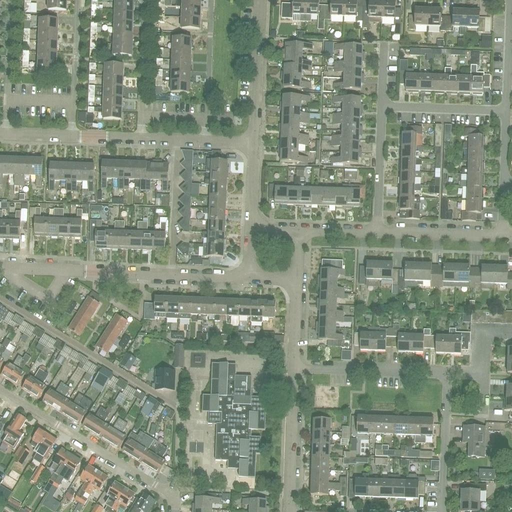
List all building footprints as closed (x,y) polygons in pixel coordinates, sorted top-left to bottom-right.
[(36,14),(36,5),(31,5),(31,0),(25,0),(25,13),(36,14)] [(67,0),(53,0),(48,0),(48,11),(67,11),(67,0)] [(182,0),(182,8),(201,8),(200,0),(182,0)] [(305,23),(306,0),(293,0),(293,5),(282,5),(282,19),(292,20),(292,22),(300,22),(300,23),(305,23)] [(306,0),(305,23),(311,23),(312,16),(319,16),(318,21),(325,21),(325,6),(319,6),(319,0),(306,0)] [(331,17),(344,17),(344,0),(332,0),(331,7),(325,6),(325,21),(331,21),(331,17)] [(363,22),(363,8),(357,8),(358,1),(357,1),(357,0),(344,0),(344,17),(357,18),(357,22),(363,22)] [(370,8),(363,8),(363,22),(363,29),(369,29),(369,18),(382,19),(383,0),(378,0),(370,0),(371,2),(370,2),(370,8)] [(395,1),(383,0),(382,19),(395,19),(395,24),(401,24),(402,10),(396,9),(396,3),(395,3),(395,1)] [(115,12),(134,13),(134,2),(116,1),(115,12)] [(200,19),(201,8),(182,8),(182,18),(200,19)] [(428,27),(428,8),(416,8),(416,9),(415,16),(409,16),(409,31),(415,31),(415,27),(428,27)] [(428,8),(428,27),(440,28),(440,32),(447,32),(447,17),(441,17),(441,10),(441,8),(428,8)] [(466,28),(466,9),(454,9),(454,11),(453,18),(447,17),(447,32),(453,32),(453,28),(460,28),(460,36),(465,36),(466,28)] [(466,9),(466,28),(479,29),(478,33),(485,33),(485,19),(479,18),(479,12),(479,10),(466,9)] [(115,12),(115,23),(133,24),(133,21),(136,21),(136,16),(134,16),(134,13),(115,12)] [(200,19),(182,18),(181,29),(200,30),(200,19)] [(40,31),(58,32),(58,20),(40,20),(40,31)] [(115,35),(133,35),(133,24),(115,23),(115,35)] [(40,31),(39,42),(58,43),(58,32),(40,31)] [(133,46),(133,35),(115,35),(114,46),(133,46)] [(481,37),(481,43),(479,43),(479,50),(491,50),(491,37),(481,37)] [(173,39),(173,50),(192,51),(192,48),(194,48),(194,42),(192,42),(192,39),(173,39)] [(58,43),(39,42),(39,53),(57,53),(58,43)] [(283,51),(282,56),(303,56),(303,51),(313,51),(313,46),(286,45),(286,52),(283,51)] [(132,57),(133,46),(114,46),(114,57),(132,57)] [(346,52),(346,58),(365,59),(366,54),(362,54),(363,48),(336,46),(336,51),(346,52)] [(192,51),(173,50),(173,61),(191,61),(192,51)] [(445,55),(446,50),(442,50),(441,51),(435,50),(434,55),(434,60),(440,61),(441,56),(441,55),(445,55)] [(39,53),(38,63),(57,64),(57,53),(39,53)] [(302,62),(303,56),(282,56),(282,60),(285,60),(285,67),(312,68),(312,63),(302,62)] [(365,63),(365,59),(346,58),(345,64),(335,63),(330,63),(330,68),(335,68),(362,69),(362,63),(365,63)] [(173,61),(172,72),(191,72),(191,61),(173,61)] [(57,64),(38,63),(38,75),(56,75),(57,64)] [(105,65),(105,76),(123,77),(124,66),(105,65)] [(470,94),(471,66),(471,78),(458,78),(457,93),(464,94),(464,96),(470,96),(470,94)] [(471,66),(470,94),(476,94),(476,96),(482,96),(483,94),(483,88),(490,89),(490,76),(484,76),(484,74),(477,73),(477,67),(471,66)] [(312,73),(312,68),(285,67),(285,73),(282,73),(282,78),(302,79),(302,72),(312,73)] [(345,80),(364,80),(365,76),(361,76),(362,69),(335,68),(335,73),(345,74),(345,80)] [(444,93),(445,70),(445,78),(432,77),(432,92),(438,93),(438,95),(444,95),(444,93)] [(457,95),(457,93),(458,78),(451,78),(451,70),(445,70),(444,93),(451,93),(451,95),(457,95)] [(419,94),(419,92),(419,77),(413,76),(413,71),(407,71),(407,73),(400,73),(400,86),(406,86),(406,92),(412,92),(412,94),(419,94)] [(191,72),(172,72),(172,82),(190,83),(191,72)] [(123,77),(105,76),(105,87),(123,88),(123,77)] [(431,94),(432,92),(432,77),(419,77),(419,92),(425,92),(425,94),(431,94)] [(301,84),(302,79),(282,78),(281,82),(284,82),(284,89),(311,90),(311,85),(301,84)] [(364,85),(364,80),(345,80),(344,86),(335,85),(335,90),(361,92),(361,85),(364,85)] [(190,83),(172,82),(171,94),(190,94),(190,83)] [(104,98),(123,99),(123,88),(105,87),(104,98)] [(280,108),(301,109),(301,103),(310,104),(311,98),(284,97),(283,104),(280,104),(280,108)] [(122,110),(123,99),(104,98),(104,109),(122,110)] [(344,110),(363,111),(364,106),(361,106),(361,100),(334,99),(334,104),(344,104),(344,110)] [(301,109),(280,108),(280,113),(283,113),(283,119),(310,120),(310,116),(300,115),(301,109)] [(103,120),(122,121),(122,110),(104,109),(97,109),(97,114),(104,114),(103,120)] [(363,111),(344,110),(343,116),(333,116),(333,115),(329,115),(329,120),(333,120),(333,121),(360,122),(360,115),(363,115),(363,111)] [(279,126),(279,130),(300,131),(300,124),(310,125),(310,120),(283,119),(283,126),(279,126)] [(360,122),(333,121),(333,126),(343,126),(343,132),(363,133),(363,128),(360,128),(360,122)] [(400,147),(402,147),(416,148),(416,147),(416,136),(422,136),(422,128),(409,128),(409,135),(403,134),(403,141),(400,140),(400,147)] [(299,137),(300,131),(279,130),(279,135),(282,135),(282,141),(309,142),(309,137),(299,137)] [(469,150),(483,150),(483,145),(485,145),(486,138),(484,138),(484,137),(477,137),(477,131),(463,130),(463,138),(470,138),(469,144),(465,143),(463,145),(463,149),(469,150)] [(363,133),(343,132),(342,138),(330,138),(325,137),(325,142),(332,142),(332,143),(359,144),(359,137),(363,137),(363,133)] [(278,152),(298,152),(299,146),(309,147),(309,142),(282,141),(282,148),(278,147),(278,152)] [(342,154),(362,155),(362,150),(359,150),(359,144),(332,143),(332,147),(342,148),(342,154)] [(423,154),(423,148),(416,147),(416,148),(402,147),(402,153),(400,153),(400,160),(402,160),(415,160),(416,160),(416,153),(423,154)] [(317,159),(327,159),(327,149),(317,149),(317,159)] [(483,150),(469,150),(469,157),(465,157),(464,158),(463,162),(469,162),(483,163),(483,157),(485,157),(485,150),(483,150)] [(298,158),(298,152),(278,152),(278,156),(281,156),(281,163),(308,164),(308,159),(298,158)] [(362,155),(342,154),(341,160),(331,159),(331,165),(358,166),(359,159),(362,159),(362,155)] [(0,159),(0,185),(2,186),(2,176),(8,176),(9,156),(4,156),(4,159),(0,159)] [(18,193),(19,187),(20,160),(13,160),(13,157),(9,156),(8,176),(15,176),(14,186),(14,193),(18,193)] [(30,177),(31,157),(26,157),(26,160),(20,160),(19,187),(24,187),(24,177),(30,177)] [(35,157),(31,157),(30,177),(36,177),(36,187),(41,188),(42,161),(35,160),(35,157)] [(187,172),(192,173),(193,161),(188,161),(187,159),(180,165),(186,171),(187,172)] [(107,180),(113,180),(114,160),(109,160),(109,163),(103,163),(101,190),(106,190),(107,180)] [(114,160),(113,180),(119,180),(118,190),(123,191),(124,164),(118,164),(118,160),(114,160)] [(415,173),(415,166),(421,166),(421,160),(416,160),(415,160),(402,160),(402,166),(399,166),(399,173),(401,173),(415,173)] [(128,181),(134,181),(135,161),(131,161),(130,164),(124,164),(123,191),(128,191),(128,181)] [(140,191),(145,191),(146,165),(139,165),(139,161),(135,161),(134,181),(140,181),(140,191)] [(61,182),(62,162),(57,162),(57,165),(50,165),(49,192),(54,192),(54,182),(61,182)] [(66,192),(71,193),(72,166),(66,165),(66,162),(62,162),(61,182),(66,182),(66,192)] [(156,182),(157,162),(152,162),(152,165),(146,165),(145,191),(150,192),(150,182),(156,182)] [(161,162),(157,162),(156,182),(162,182),(162,192),(167,192),(168,166),(161,166),(161,162)] [(211,174),(228,174),(228,170),(227,170),(227,162),(212,162),(211,174)] [(485,163),(483,163),(469,162),(469,169),(463,169),(462,175),(468,175),(482,176),(482,170),(484,170),(485,163)] [(83,183),(83,163),(79,163),(79,166),(72,166),(71,193),(76,193),(76,183),(83,183)] [(83,163),(83,183),(88,183),(88,193),(93,193),(94,167),(88,166),(88,163),(83,163)] [(300,179),(300,168),(296,168),(296,179),(295,178),(295,189),(288,189),(287,206),(299,207),(300,190),(300,189),(300,179)] [(349,170),(348,180),(356,180),(357,171),(349,170)] [(187,172),(186,171),(180,177),(186,184),(187,184),(192,185),(192,173),(187,172)] [(401,185),(415,186),(415,179),(421,179),(421,173),(415,173),(401,173),(401,179),(399,179),(399,185),(401,185)] [(228,174),(211,174),(211,181),(205,181),(204,185),(211,186),(226,186),(227,179),(228,180),(228,174)] [(460,188),(468,188),(482,188),(482,182),(484,182),(484,176),(482,176),(468,175),(468,182),(460,182),(460,188)] [(187,184),(186,184),(179,189),(185,196),(186,197),(191,197),(192,185),(187,184)] [(275,206),(287,206),(288,189),(275,189),(275,185),(269,185),(269,200),(275,200),(275,206)] [(414,199),(414,198),(415,186),(401,185),(401,191),(398,191),(398,198),(400,198),(414,199)] [(210,198),(227,199),(227,194),(226,194),(226,186),(211,186),(210,198)] [(324,190),(323,208),(335,208),(336,191),(330,191),(330,186),(324,186),(324,190)] [(347,208),(348,186),(343,186),(342,191),(336,191),(335,208),(347,208)] [(348,186),(347,208),(360,209),(360,192),(355,192),(355,186),(348,186)] [(468,188),(467,200),(481,201),(481,195),(484,195),(484,188),(482,188),(468,188)] [(312,190),(300,189),(300,190),(299,207),(311,207),(312,190)] [(323,208),(324,190),(312,190),(311,207),(323,208)] [(169,207),(169,196),(161,196),(161,207),(169,207)] [(186,197),(185,196),(179,201),(184,207),(186,209),(190,209),(191,197),(186,197)] [(227,199),(210,198),(210,209),(210,210),(225,210),(225,204),(227,204),(227,199)] [(420,199),(414,198),(414,199),(400,198),(400,204),(398,204),(398,211),(400,211),(406,211),(406,221),(419,221),(420,199)] [(448,200),(442,200),(441,221),(452,221),(453,213),(449,213),(448,200)] [(483,201),(481,201),(467,200),(467,213),(463,213),(462,221),(476,221),(476,214),(481,214),(481,208),(483,208),(483,201)] [(186,209),(184,207),(178,213),(184,219),(185,221),(190,221),(190,209),(186,209)] [(35,237),(46,237),(47,220),(40,220),(41,210),(36,209),(30,209),(29,218),(35,218),(35,237)] [(209,222),(226,222),(226,218),(225,218),(225,210),(210,210),(210,209),(204,209),(204,215),(209,215),(209,222)] [(58,238),(59,210),(54,210),(54,221),(47,220),(46,237),(58,238)] [(58,238),(69,238),(70,221),(63,221),(64,211),(59,210),(58,238)] [(70,221),(69,238),(81,239),(82,211),(77,211),(77,222),(70,221)] [(0,212),(0,239),(8,240),(9,223),(2,223),(2,212),(0,212)] [(9,223),(8,240),(19,240),(20,213),(16,213),(15,223),(9,223)] [(114,233),(107,233),(107,250),(118,250),(119,223),(120,223),(120,219),(115,219),(115,223),(115,222),(114,233)] [(153,251),(153,235),(147,234),(147,224),(147,219),(143,219),(143,223),(142,223),(141,251),(153,251)] [(185,221),(184,219),(178,225),(183,231),(184,233),(189,233),(189,232),(191,233),(192,228),(190,227),(190,221),(185,221)] [(107,250),(107,233),(107,227),(101,227),(101,222),(90,221),(90,233),(96,234),(95,249),(107,250)] [(209,231),(209,233),(209,234),(224,234),(224,227),(226,228),(226,222),(209,222),(209,226),(207,226),(206,231),(209,231)] [(130,250),(130,234),(124,233),(124,223),(120,223),(119,223),(118,250),(130,250)] [(130,250),(141,251),(142,223),(138,223),(137,234),(130,234),(130,250)] [(153,235),(153,251),(164,252),(165,224),(161,224),(160,235),(153,235)] [(184,233),(183,231),(177,237),(183,243),(183,245),(189,245),(189,244),(189,233),(184,233)] [(208,239),(208,245),(208,246),(225,246),(225,242),(224,241),(224,234),(209,234),(209,233),(203,233),(202,239),(208,239)] [(183,245),(183,243),(177,249),(177,263),(188,263),(189,249),(194,249),(194,245),(189,244),(189,245),(183,245)] [(225,252),(225,246),(208,246),(208,245),(203,245),(202,258),(207,258),(223,258),(223,251),(225,252)] [(318,277),(318,282),(337,283),(337,277),(344,277),(344,271),(341,271),(341,261),(322,261),(322,271),(321,270),(321,277),(318,277)] [(380,263),(379,281),(392,282),(392,286),(398,287),(399,271),(393,271),(393,264),(392,264),(392,262),(385,261),(385,264),(380,263)] [(379,281),(380,263),(367,263),(367,268),(360,267),(359,285),(366,286),(366,281),(379,281)] [(475,293),(475,274),(469,273),(470,266),(469,266),(469,264),(457,263),(457,266),(456,284),(469,284),(469,289),(472,289),(473,293),(475,293)] [(399,271),(398,287),(398,291),(401,291),(404,291),(404,287),(405,282),(417,283),(418,265),(405,264),(405,271),(399,271)] [(418,265),(417,283),(417,285),(423,285),(423,283),(431,283),(431,288),(436,288),(437,272),(431,272),(431,265),(418,265)] [(475,274),(475,293),(481,294),(481,285),(494,285),(495,267),(493,267),(493,265),(482,265),(482,267),(481,274),(475,274)] [(443,283),(456,284),(457,266),(443,266),(443,273),(437,272),(436,288),(443,288),(443,283)] [(507,290),(511,290),(511,274),(508,275),(508,268),(495,267),(494,285),(507,286),(507,290)] [(343,295),(343,294),(343,290),(337,290),(337,283),(318,282),(318,287),(321,287),(321,294),(343,295)] [(14,285),(9,291),(15,296),(20,290),(14,285)] [(348,294),(343,294),(343,295),(321,294),(320,300),(318,300),(317,306),(336,306),(336,300),(343,300),(343,299),(348,299),(348,294)] [(166,318),(167,297),(162,297),(162,299),(155,298),(155,305),(145,305),(144,321),(154,321),(154,318),(161,318),(166,318)] [(171,319),(178,320),(179,299),(172,299),(172,297),(167,297),(166,318),(166,319),(171,319)] [(78,314),(89,321),(99,305),(89,298),(78,314)] [(179,299),(178,320),(190,320),(191,315),(190,315),(191,298),(186,298),(186,300),(179,299)] [(190,315),(191,315),(198,316),(197,321),(203,322),(203,316),(203,300),(196,300),(196,298),(191,298),(190,315)] [(203,316),(214,316),(215,299),(210,299),(210,301),(203,300),(203,316)] [(226,317),(227,301),(220,301),(220,300),(215,299),(214,316),(214,322),(219,322),(219,317),(226,317)] [(227,301),(226,317),(227,317),(226,325),(238,325),(239,317),(238,317),(239,300),(234,300),(234,302),(227,301)] [(250,318),(251,302),(244,302),(244,301),(239,300),(238,317),(239,317),(250,318)] [(251,302),(250,318),(251,318),(251,323),(262,323),(263,318),(262,318),(263,301),(258,301),(258,302),(251,302)] [(262,318),(263,318),(275,319),(275,303),(268,303),(268,301),(263,301),(262,318)] [(71,302),(65,312),(71,316),(77,305),(71,302)] [(0,324),(1,325),(3,321),(9,311),(3,307),(0,304),(0,324)] [(336,306),(317,306),(317,311),(320,311),(320,318),(343,318),(343,317),(343,313),(336,313),(336,306)] [(9,311),(3,321),(14,328),(16,324),(20,317),(16,315),(9,311)] [(79,337),(89,321),(78,314),(68,330),(79,337)] [(116,316),(106,332),(117,338),(127,323),(116,316)] [(20,317),(16,324),(20,326),(19,329),(21,330),(19,331),(24,334),(31,324),(24,320),(20,317)] [(317,329),(335,330),(336,323),(342,324),(342,323),(346,323),(347,318),(343,317),(343,318),(320,318),(320,324),(317,324),(317,329)] [(31,324),(24,334),(30,338),(33,334),(37,337),(41,330),(36,327),(31,324)] [(373,352),(373,328),(368,328),(368,335),(354,334),(354,347),(360,347),(360,352),(373,352)] [(386,348),(392,348),(392,329),(388,329),(388,330),(379,330),(379,328),(373,328),(373,352),(385,353),(386,348)] [(397,353),(410,354),(411,336),(399,336),(399,331),(399,328),(393,328),(393,329),(392,329),(392,348),(398,348),(397,353)] [(335,330),(317,329),(317,334),(319,334),(319,341),(342,342),(342,336),(335,336),(335,330)] [(449,338),(448,355),(461,355),(461,351),(467,351),(467,344),(470,344),(470,334),(456,333),(456,330),(449,329),(449,338)] [(41,330),(37,337),(41,339),(45,332),(41,330)] [(117,338),(106,332),(96,347),(107,354),(117,338)] [(262,334),(261,344),(274,344),(275,334),(262,333),(262,334)] [(249,337),(249,343),(254,344),(261,344),(262,334),(250,334),(250,337),(249,337)] [(122,341),(128,345),(128,344),(131,339),(125,336),(122,341)] [(411,336),(410,354),(423,354),(423,349),(429,350),(430,337),(411,336)] [(52,337),(45,347),(51,351),(53,347),(57,350),(61,343),(57,340),(52,337)] [(448,355),(449,338),(430,337),(429,350),(436,350),(435,354),(448,355)] [(2,346),(0,349),(0,367),(4,362),(0,359),(11,343),(6,340),(2,346)] [(124,350),(128,345),(122,341),(119,346),(124,350)] [(61,343),(57,350),(61,352),(59,356),(67,360),(73,350),(66,345),(61,343)] [(184,370),(184,353),(184,350),(185,346),(175,346),(174,369),(184,370)] [(80,363),(84,357),(80,354),(76,360),(80,363)] [(126,354),(119,365),(130,371),(137,360),(132,357),(126,354)] [(26,355),(23,359),(23,360),(9,382),(18,387),(25,375),(21,372),(27,363),(28,363),(31,358),(26,355)] [(23,360),(23,359),(19,357),(12,367),(8,364),(1,376),(9,382),(23,360)] [(89,360),(84,357),(80,363),(85,366),(89,360)] [(29,370),(36,371),(38,360),(30,359),(29,370)] [(88,383),(95,372),(99,375),(103,368),(99,366),(94,363),(83,379),(88,383)] [(239,479),(255,479),(256,455),(260,455),(261,438),(251,438),(251,431),(261,431),(265,431),(267,398),(253,397),(253,391),(252,391),(252,381),(252,377),(251,377),(251,378),(237,377),(237,368),(229,368),(229,365),(213,364),(212,396),(203,396),(202,413),(208,413),(208,425),(216,425),(215,461),(228,462),(228,470),(240,470),(239,479)] [(113,375),(103,368),(99,375),(91,387),(102,394),(113,375)] [(30,395),(44,373),(40,370),(33,380),(29,378),(22,389),(30,395)] [(172,392),(172,371),(158,371),(158,385),(152,385),(152,389),(155,391),(172,392)] [(49,376),(44,373),(30,395),(39,400),(46,388),(42,386),(49,376)] [(116,386),(120,388),(124,382),(120,379),(116,386)] [(124,382),(120,388),(124,391),(128,384),(124,382)] [(43,403),(52,408),(66,387),(61,384),(55,394),(50,391),(43,403)] [(52,408),(61,414),(69,402),(64,399),(71,389),(66,387),(52,408)] [(134,397),(138,399),(142,393),(138,390),(134,397)] [(142,393),(138,399),(142,402),(146,395),(142,393)] [(69,402),(61,414),(70,420),(84,398),(79,395),(73,405),(69,402)] [(84,398),(70,420),(79,425),(87,413),(82,411),(88,401),(84,398)] [(153,411),(158,402),(151,398),(141,414),(148,418),(153,411)] [(511,399),(506,399),(504,399),(503,411),(506,411),(506,412),(510,412),(510,418),(511,418),(511,399)] [(158,402),(153,411),(156,413),(161,404),(158,402)] [(167,417),(171,411),(167,408),(163,414),(167,417)] [(82,427),(92,433),(105,411),(101,409),(95,418),(90,415),(82,427)] [(92,433),(101,439),(108,427),(104,424),(110,414),(105,411),(92,433)] [(6,436),(2,442),(14,450),(19,443),(24,434),(19,431),(26,421),(17,416),(9,428),(10,429),(6,436)] [(357,434),(370,435),(370,418),(357,417),(357,434)] [(383,418),(370,418),(370,435),(382,435),(383,418)] [(396,419),(383,418),(382,435),(395,436),(396,419)] [(408,419),(396,419),(395,436),(408,436),(408,419)] [(420,444),(421,420),(408,419),(408,436),(415,437),(414,444),(420,444)] [(108,427),(101,439),(110,444),(124,423),(119,420),(113,430),(108,427)] [(313,420),(313,433),(330,433),(331,421),(313,420)] [(421,420),(420,444),(425,444),(425,437),(433,438),(433,420),(421,420)] [(124,423),(110,444),(119,450),(126,438),(122,435),(128,425),(124,423)] [(484,458),(485,428),(463,427),(463,443),(469,443),(468,457),(484,458)] [(41,447),(49,435),(40,430),(33,442),(31,446),(36,449),(38,445),(41,447)] [(122,452),(131,458),(145,436),(141,433),(138,438),(131,434),(128,439),(130,440),(122,452)] [(312,445),(330,446),(330,433),(313,433),(312,445)] [(58,440),(49,435),(41,447),(37,454),(45,459),(50,452),(58,440)] [(145,436),(131,458),(140,464),(148,452),(143,449),(149,439),(145,436)] [(152,455),(148,452),(140,464),(149,469),(163,447),(159,445),(152,455)] [(329,459),(330,446),(312,445),(312,458),(329,459)] [(167,450),(163,447),(149,469),(158,475),(166,463),(161,460),(167,450)] [(20,464),(26,468),(35,455),(29,451),(20,464)] [(57,481),(72,457),(62,451),(54,464),(59,467),(48,484),(53,487),(57,481)] [(81,463),(72,457),(57,481),(61,484),(63,480),(68,484),(81,463)] [(311,471),(329,471),(329,459),(312,458),(311,471)] [(40,477),(45,469),(40,465),(35,474),(40,477)] [(80,503),(98,473),(89,468),(81,481),(85,484),(75,500),(80,503)] [(328,483),(329,471),(311,471),(311,483),(328,484),(328,483)] [(478,471),(478,481),(493,481),(494,471),(478,471)] [(108,479),(98,473),(80,503),(84,506),(88,500),(87,500),(89,496),(90,497),(95,489),(100,492),(108,479)] [(368,481),(368,475),(363,475),(363,481),(349,480),(348,493),(355,493),(355,498),(367,498),(368,481)] [(406,477),(406,482),(405,500),(418,500),(418,495),(424,496),(425,483),(425,478),(417,477),(417,476),(416,475),(409,475),(408,476),(408,477),(406,477)] [(380,499),(392,499),(393,476),(388,476),(388,482),(381,481),(380,499)] [(392,499),(405,500),(406,482),(398,482),(399,477),(393,476),(392,499)] [(57,481),(53,487),(57,490),(61,484),(57,481)] [(381,481),(368,481),(367,498),(380,499),(381,481)] [(340,484),(328,483),(328,484),(311,483),(310,496),(327,497),(328,490),(335,490),(335,492),(340,492),(340,497),(346,497),(346,484),(340,484)] [(104,511),(109,511),(111,510),(112,510),(125,490),(115,484),(107,497),(112,500),(108,508),(107,507),(104,511)] [(461,490),(461,502),(480,502),(480,492),(486,492),(487,485),(466,484),(466,491),(461,490)] [(126,509),(134,496),(125,490),(112,510),(111,510),(109,511),(117,511),(120,509),(125,511),(126,509)] [(149,511),(156,503),(144,496),(140,502),(137,500),(129,511),(149,511)] [(193,510),(212,511),(212,504),(219,505),(219,499),(196,499),(196,505),(193,505),(193,510)] [(250,506),(249,511),(268,511),(269,508),(266,508),(266,501),(243,500),(243,506),(250,506)] [(479,511),(480,502),(461,502),(460,511),(479,511)] [(14,503),(11,509),(15,511),(17,511),(20,507),(14,503)]
